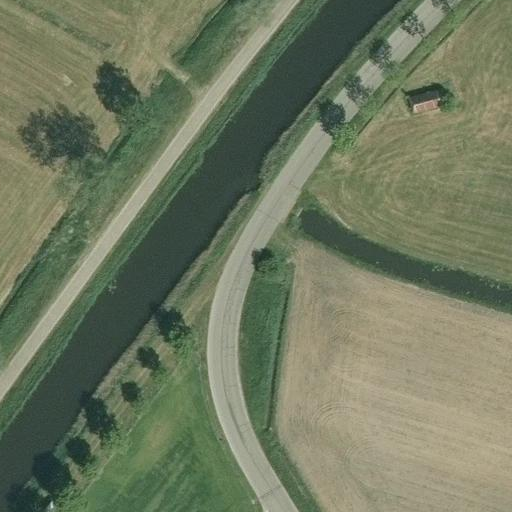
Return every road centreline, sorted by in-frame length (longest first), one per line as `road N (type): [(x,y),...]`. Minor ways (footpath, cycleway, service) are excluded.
road 1 (unclassified): [(284,511),(239,439),(225,395),(230,300),(249,247),(363,80),(442,0)]
road 2 (unclassified): [(0,386),(289,0)]
